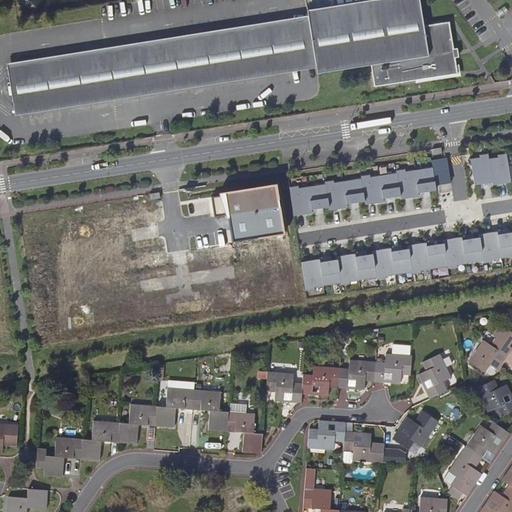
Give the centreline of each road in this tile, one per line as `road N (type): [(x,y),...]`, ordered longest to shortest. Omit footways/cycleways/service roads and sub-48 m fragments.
road 1 (tertiary): [(0,184),(511,103)]
road 2 (residential): [(74,511),(119,463),(259,469)]
road 3 (residential): [(259,469),(306,413),(379,414)]
